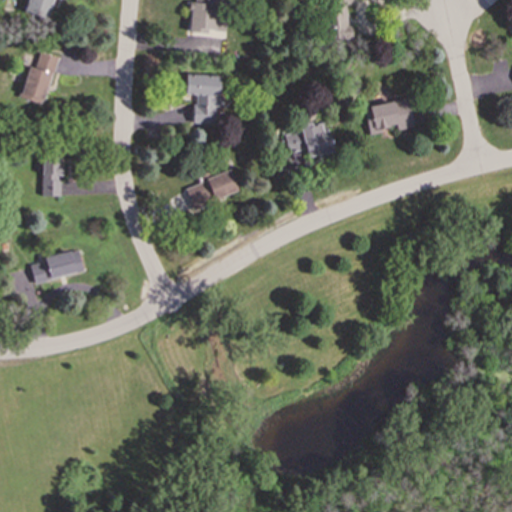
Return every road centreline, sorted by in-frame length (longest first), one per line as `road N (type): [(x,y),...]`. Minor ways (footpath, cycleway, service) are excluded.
road 1 (residential): [(511,159),(299,231),(108,334),(0,352)]
road 2 (residential): [(129,0),(125,199),(165,304)]
road 3 (residential): [(477,168),(442,3)]
